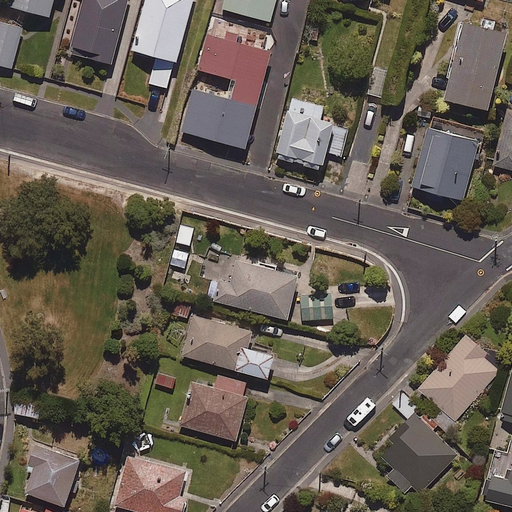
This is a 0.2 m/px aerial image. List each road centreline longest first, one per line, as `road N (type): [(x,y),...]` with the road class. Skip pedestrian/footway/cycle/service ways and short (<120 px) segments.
road 1 (residential): [(0,128),(489,264)]
road 2 (residential): [(247,511),(489,264)]
